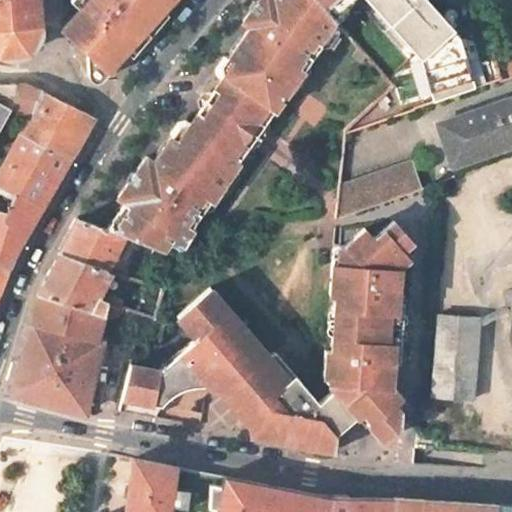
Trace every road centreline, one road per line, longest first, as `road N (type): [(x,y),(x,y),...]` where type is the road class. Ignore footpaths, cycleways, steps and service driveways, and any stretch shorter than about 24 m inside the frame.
road 1 (unclassified): [(0,412),(311,464),(511,485)]
road 2 (tertiary): [(215,0),(149,75),(87,167),(0,325)]
